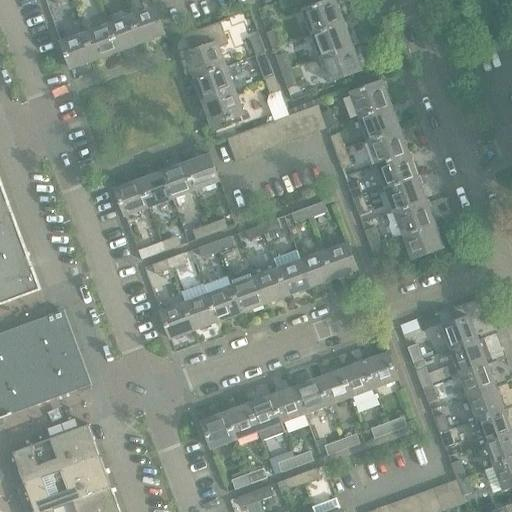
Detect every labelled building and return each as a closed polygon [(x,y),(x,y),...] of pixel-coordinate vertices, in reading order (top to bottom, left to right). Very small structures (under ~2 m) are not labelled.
[(336,0),(304,12),(313,36),(345,24),(336,0)] [(156,8),(132,17),(142,44),(166,35),(156,8)] [(142,44),(132,17),(109,25),(119,53),(142,44)] [(195,80),(227,68),(219,45),(229,42),(222,25),(223,24),(223,23),(187,37),(187,38),(188,37),(194,53),(186,56),(195,80)] [(313,36),(322,60),(354,48),(345,24),(313,36)] [(119,53),(109,25),(85,34),(96,62),(119,53)] [(268,34),(274,50),(283,47),(277,31),(268,34)] [(72,70),(96,62),(85,34),(62,43),(72,70)] [(266,53),(260,37),(251,40),(257,57),(266,53)] [(363,71),(354,48),(322,60),(330,84),(363,71)] [(277,59),(283,74),(291,71),(285,55),(277,59)] [(260,64),(266,80),(275,77),(269,61),(260,64)] [(195,80),(203,103),(236,91),(227,68),(195,80)] [(291,71),(283,74),(288,90),(297,87),(291,71)] [(281,93),(275,77),(266,80),(271,96),(281,93)] [(384,83),(379,84),(352,95),(360,118),(393,106),(384,83)] [(245,115),(236,91),(203,103),(212,127),(245,115)] [(316,134),(328,130),(322,114),(320,106),(308,111),(316,134)] [(360,118),(369,142),(401,129),(393,106),(360,118)] [(308,111),(297,115),(306,138),(316,134),(308,111)] [(331,111),(322,114),(328,130),(337,126),(331,111)] [(297,115),(286,119),(294,142),(306,138),(297,115)] [(286,119),(274,123),(283,147),(294,142),(286,119)] [(274,123),(263,127),(271,151),(283,147),(274,123)] [(263,127),(252,131),(260,155),(271,151),(263,127)] [(369,142),(378,165),(410,153),(401,129),(369,142)] [(252,131),(240,136),(248,159),(260,155),(252,131)] [(330,137),(337,154),(346,150),(340,133),(330,137)] [(237,163),(248,159),(240,136),(229,140),(237,163)] [(346,150),(337,154),(342,169),(352,166),(346,150)] [(378,165),(387,189),(419,177),(410,153),(378,165)] [(211,155),(187,164),(197,191),(221,182),(211,155)] [(187,164),(163,173),(173,200),(197,191),(187,164)] [(173,200),(163,173),(140,182),(150,209),(173,200)] [(428,201),(419,177),(387,189),(395,213),(428,201)] [(347,183),(354,201),(364,198),(357,179),(347,183)] [(126,217),(150,209),(140,182),(116,190),(126,217)] [(0,183),(0,214),(12,210),(2,183),(0,183)] [(364,198),(354,201),(360,217),(369,213),(364,198)] [(396,239),(404,236),(436,224),(428,201),(395,213),(388,216),(396,239)] [(325,202),(309,208),(313,218),(328,212),(325,202)] [(313,218),(309,208),(293,214),(296,224),(313,218)] [(12,210),(0,214),(0,244),(22,237),(12,210)] [(225,219),(209,225),(213,235),(229,229),(225,219)] [(278,220),(262,225),(266,235),(282,229),(278,220)] [(445,248),(436,224),(404,236),(413,260),(445,248)] [(197,241),(213,235),(209,225),(193,231),(197,241)] [(266,235),(262,225),(247,231),(250,241),(266,235)] [(366,232),(372,248),(381,245),(375,229),(366,232)] [(0,244),(0,275),(32,264),(22,237),(0,244)] [(162,243),(166,252),(181,246),(178,237),(162,243)] [(232,237),(216,243),(219,252),(235,246),(232,237)] [(150,258),(166,252),(162,243),(146,249),(150,258)] [(219,252),(216,243),(200,248),(203,258),(219,252)] [(325,252),(335,279),(359,271),(349,244),(325,252)] [(381,245),(372,248),(378,264),(387,261),(381,245)] [(275,260),(276,263),(288,297),(311,288),(301,261),(298,252),(275,260)] [(325,252),(301,261),(311,288),(335,279),(325,252)] [(184,254),(169,260),(172,269),(188,263),(184,254)] [(156,275),(172,269),(169,260),(153,266),(156,275)] [(252,272),(255,278),(264,306),(288,297),(276,263),(252,272)] [(0,275),(0,306),(42,291),(32,264),(0,275)] [(228,278),(242,314),(264,306),(255,278),(252,272),(251,269),(228,278)] [(205,286),(209,295),(219,322),(242,314),(228,278),(205,286)] [(185,304),(195,331),(219,322),(209,295),(185,304)] [(171,340),(195,331),(185,304),(161,313),(171,340)] [(53,315),(0,335),(0,420),(39,406),(48,402),(84,389),(93,386),(65,311),(53,315)] [(443,327),(452,352),(479,342),(470,317),(443,327)] [(452,352),(461,375),(488,365),(485,357),(491,354),(485,339),(479,342),(452,352)] [(409,350),(415,365),(423,362),(418,347),(409,350)] [(389,353),(365,362),(375,389),(399,380),(389,353)] [(365,362),(342,370),(352,398),(375,389),(365,362)] [(488,365),(461,375),(469,398),(496,388),(488,365)] [(417,372),(423,389),(432,385),(426,369),(417,372)] [(329,406),(352,398),(342,370),(319,379),(329,406)] [(319,379),(295,388),(306,415),(329,406),(319,379)] [(437,400),(432,385),(423,389),(429,404),(437,400)] [(295,388),(272,396),(282,424),(306,415),(295,388)] [(505,411),(496,388),(469,398),(478,421),(505,411)] [(259,432),(282,424),(272,396),(249,405),(259,432)] [(249,405),(226,413),(236,441),(259,432),(249,405)] [(511,430),(505,411),(478,421),(486,445),(511,435),(511,430)] [(212,450),(236,441),(226,413),(202,422),(212,450)] [(434,419),(440,435),(449,432),(443,416),(434,419)] [(388,423),(391,433),(407,427),(404,417),(388,423)] [(375,439),(391,433),(388,423),(371,429),(375,439)] [(68,470),(102,457),(90,425),(57,438),(68,470)] [(449,432),(440,435),(446,450),(455,447),(449,432)] [(357,434),(342,440),(345,450),(361,444),(357,434)] [(511,460),(511,435),(486,445),(495,467),(511,460)] [(25,485),(68,470),(57,438),(14,453),(25,485)] [(329,456),(345,450),(342,440),(326,446),(329,456)] [(295,457),(298,467),(315,461),(311,451),(295,457)] [(35,511),(48,511),(114,488),(102,457),(68,470),(25,485),(35,511)] [(283,473),(298,467),(295,457),(279,463),(283,473)] [(494,494),(511,487),(511,460),(495,467),(485,471),(494,494)] [(451,465),(457,481),(466,477),(460,462),(451,465)] [(264,468),(248,474),(252,484),(268,478),(264,468)] [(318,470),(301,476),(305,485),(321,479),(318,470)] [(236,490),(252,484),(248,474),(233,480),(236,490)] [(305,485),(301,476),(286,481),(290,491),(305,485)] [(472,493),(466,477),(457,481),(463,496),(472,493)] [(463,496),(457,481),(445,485),(454,510),(466,505),(463,496)] [(434,489),(442,511),(447,511),(454,510),(445,485),(434,489)] [(271,487),(255,493),(259,502),(274,496),(271,487)] [(48,511),(122,511),(114,488),(48,511)] [(423,493),(429,511),(442,511),(434,489),(423,493)] [(243,508),(259,502),(255,493),(240,498),(243,508)] [(412,497),(417,511),(429,511),(423,493),(412,497)] [(404,511),(417,511),(412,497),(401,501),(404,511)] [(314,509),(314,511),(342,511),(338,500),(314,509)] [(404,511),(401,501),(389,506),(391,511),(404,511)]
